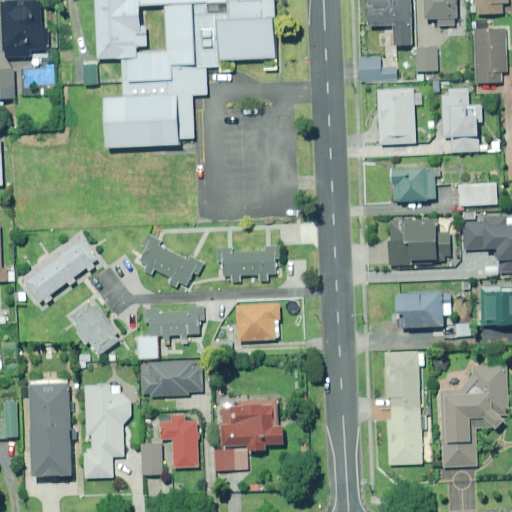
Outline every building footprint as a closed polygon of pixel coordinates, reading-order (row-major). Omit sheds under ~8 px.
[(276,0),(99,0),(101,60),(129,59),(129,88),(180,87),(180,72),(278,70),(276,0)] [(419,37),(419,0),(373,0),(374,27),(399,26),(399,46),(419,46),(419,37)] [(429,0),(429,19),(441,19),(441,26),(460,27),(460,0),(429,0)] [(511,14),(511,0),(481,0),(482,15),(511,14)] [(36,4),(8,4),(8,59),(39,59),(39,67),(49,67),(49,4),(36,4)] [(511,28),(491,29),(491,22),(477,22),(478,29),(479,29),(480,84),(509,83),(508,73),(511,73),(511,28)] [(444,72),(444,49),(423,49),(422,72),(444,72)] [(388,66),(388,59),(364,59),(365,82),(404,81),(404,66),(388,66)] [(0,98),(24,99),(24,69),(0,69),(0,98)] [(447,94),(447,81),(438,81),(438,93),(447,94)] [(422,144),(421,89),(384,90),(385,145),(422,144)] [(474,106),(474,89),(454,89),(455,95),(447,96),(449,137),(457,137),(457,153),(489,152),(488,122),(488,106),(474,106)] [(171,104),(104,108),(107,159),(174,156),(171,104)] [(0,186),(9,186),(8,140),(0,140),(0,186)] [(442,201),(441,169),(398,171),(400,203),(442,201)] [(505,204),(504,184),(464,186),(465,206),(505,204)] [(485,222),(465,223),(466,250),(500,248),(501,273),(511,272),(511,224),(509,225),(509,216),(485,217),(485,222)] [(444,233),(444,223),(396,223),(396,267),(449,267),(449,261),(457,261),(457,233),(444,233)] [(9,271),(6,225),(0,225),(0,282),(20,281),(20,270),(9,271)] [(145,246),(151,249),(145,262),(153,266),(150,272),(158,276),(160,270),(175,278),(172,283),(183,288),(186,282),(194,286),(199,276),(203,278),(211,262),(196,254),(194,259),(167,245),(170,239),(153,231),(145,246)] [(104,261),(88,239),(63,257),(29,282),(45,304),(104,261)] [(283,275),(283,260),(289,260),(289,245),(269,245),(269,252),(238,252),(238,247),(221,247),(221,262),(225,262),(225,276),(237,276),(237,283),(247,283),(247,276),(264,276),(264,281),(275,281),(275,275),(283,275)] [(500,265),(485,266),(485,277),(501,275),(500,265)] [(511,291),(503,292),(503,297),(492,297),(492,325),(511,325),(511,291)] [(404,328),(450,327),(449,317),(457,316),(456,305),(449,305),(449,294),(403,295),(404,313),(404,328)] [(128,340),(99,301),(76,318),(84,330),(81,333),(91,346),(94,343),(105,357),(128,340)] [(210,307),(188,307),(155,307),(155,305),(148,305),(148,324),(155,324),(155,337),(143,337),(144,359),(164,359),(164,336),(168,336),(168,346),(176,346),(176,336),(186,336),(186,345),(194,345),(194,335),(207,335),(207,323),(210,323),(210,307)] [(288,319),(287,305),(242,306),(244,342),(282,340),(282,319),(288,319)] [(428,366),(428,353),(391,354),(392,399),(396,399),(396,420),(393,420),(394,465),(427,465),(426,367),(428,366)] [(200,361),(154,362),(155,376),(147,376),(147,396),(149,396),(149,402),(164,402),(164,398),(196,397),(196,393),(202,393),(201,387),(204,387),(204,365),(200,366),(200,361)] [(511,365),(478,365),(459,391),(444,393),(447,469),(485,467),(483,420),(490,420),(506,431),(506,417),(511,416),(511,365)] [(39,477),(75,476),(80,476),(80,466),(84,465),(82,429),(79,429),(77,385),(35,386),(39,477)] [(126,386),(92,386),(92,436),(97,436),(97,454),(90,454),(90,479),(112,479),(121,479),(121,455),(131,455),(131,425),(132,423),(134,422),(135,420),(136,418),(137,416),(138,414),(138,412),(138,409),(138,407),(137,405),(136,403),(135,401),(134,399),(133,398),(131,397),(126,397),(126,386)] [(246,406),(232,407),(232,409),(223,409),(223,417),(227,417),(227,449),(220,450),(220,471),(254,470),(254,452),(274,451),(274,446),(296,445),(295,424),(283,425),(283,400),(246,401),(246,406)] [(0,405),(0,436),(1,437),(1,440),(25,438),(22,404),(0,405)] [(192,422),(192,415),(176,416),(177,422),(165,422),(166,440),(178,440),(179,468),(205,468),(204,421),(192,422)] [(169,444),(148,444),(148,476),(169,475),(169,444)]
